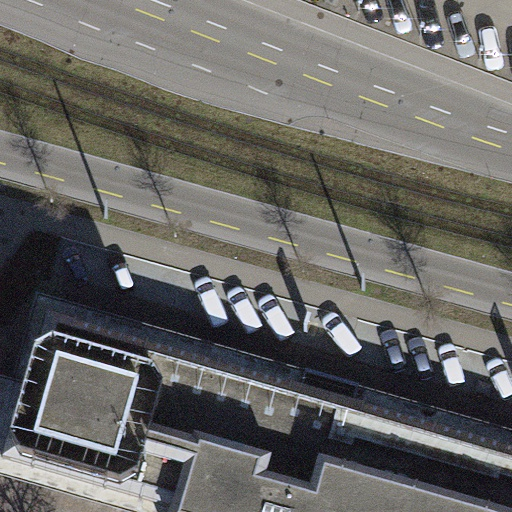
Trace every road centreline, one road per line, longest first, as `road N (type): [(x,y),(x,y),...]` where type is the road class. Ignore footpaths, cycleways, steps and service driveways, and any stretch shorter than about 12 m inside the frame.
road 1 (secondary): [(0,153),(511,299)]
road 2 (secondary): [(511,153),(89,0)]
